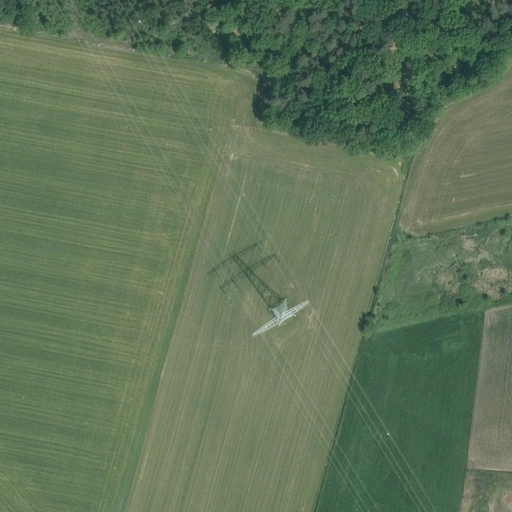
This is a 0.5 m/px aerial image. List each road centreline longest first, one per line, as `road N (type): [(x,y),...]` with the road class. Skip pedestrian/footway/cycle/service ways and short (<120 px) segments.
road 1 (track): [(236,0),(142,43),(0,17)]
road 2 (track): [(451,0),(396,113),(401,154)]
